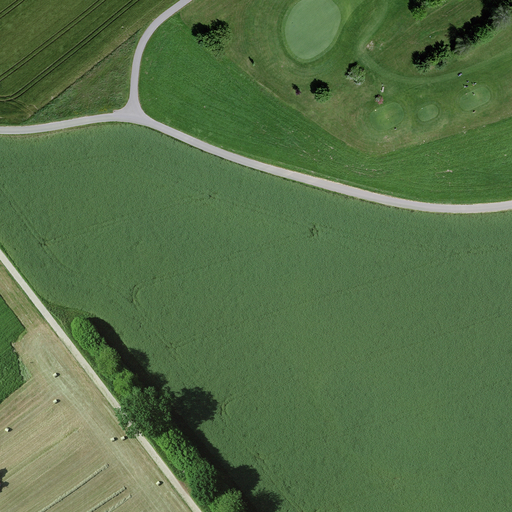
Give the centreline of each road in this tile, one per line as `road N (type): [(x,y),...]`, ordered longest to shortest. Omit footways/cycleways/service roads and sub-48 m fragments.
road 1 (unclassified): [(133,114),(237,159),(413,206),(511,204)]
road 2 (track): [(197,511),(0,252)]
road 3 (unclassified): [(0,129),(133,114)]
road 4 (unclassified): [(133,114),(142,42),(183,0)]
